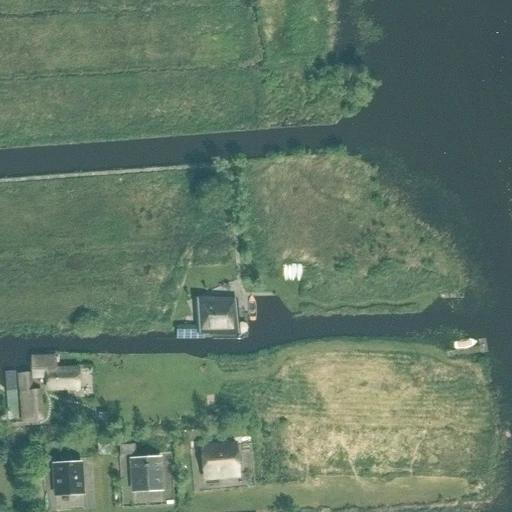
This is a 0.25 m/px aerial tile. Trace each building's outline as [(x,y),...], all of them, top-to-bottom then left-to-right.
[(203,340),(203,331),(232,331),(232,302),(199,302),(200,326),(175,326),(174,340),(203,340)] [(78,389),(77,369),(54,369),(54,358),(31,358),(31,374),(45,374),(46,390),(78,389)] [(18,375),(21,421),(41,420),(38,390),(30,391),(28,374),(18,375)] [(201,449),(204,478),(236,475),(234,446),(201,449)] [(131,461),(133,492),(160,490),(158,459),(131,461)] [(53,465),(55,496),(82,495),(80,464),(53,465)]
